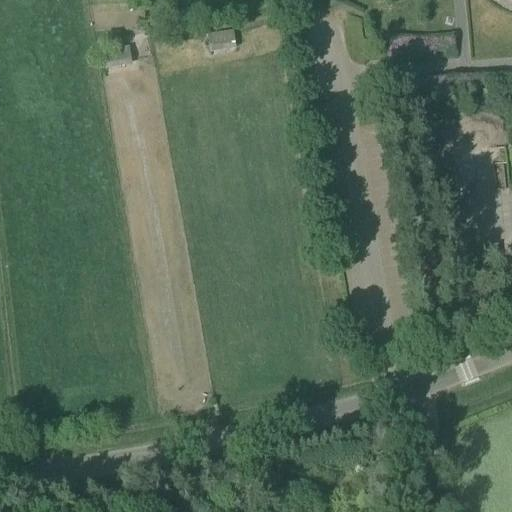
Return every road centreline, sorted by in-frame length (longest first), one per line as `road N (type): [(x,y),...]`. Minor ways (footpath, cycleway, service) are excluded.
road 1 (residential): [(0,472),(100,466),(256,437),(511,354)]
road 2 (track): [(419,390),(430,422),(430,511)]
